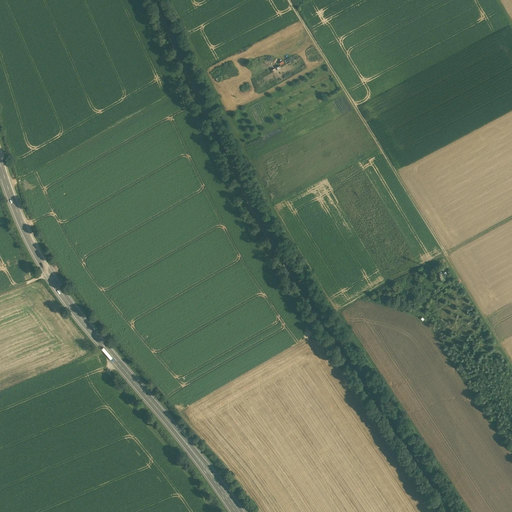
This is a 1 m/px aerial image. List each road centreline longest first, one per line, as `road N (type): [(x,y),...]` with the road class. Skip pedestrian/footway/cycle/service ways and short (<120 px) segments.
road 1 (track): [(170,0),(247,161),(338,313),(446,253)]
road 2 (secondary): [(237,511),(67,302),(23,227),(0,164)]
road 3 (track): [(289,0),(446,253)]
road 4 (track): [(338,313),(468,511)]
road 5 (track): [(179,413),(259,511)]
road 6 (track): [(446,253),(511,361)]
road 7 (track): [(177,455),(108,373),(117,361)]
road 8 (track): [(271,204),(379,147)]
